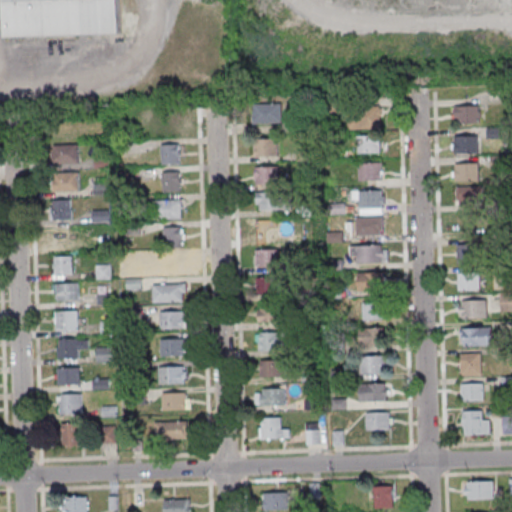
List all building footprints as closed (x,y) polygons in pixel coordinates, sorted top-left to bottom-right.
[(118,0),(5,0),(6,35),(119,33),(118,0)] [(282,122),(282,104),(255,104),(255,122),(282,122)] [(455,122),(480,122),(480,106),(455,106),(455,122)] [(381,128),(381,108),(350,108),(350,128),(381,128)] [(179,135),(179,117),(150,117),(150,135),(179,135)] [(358,153),(381,153),(381,135),(358,135),(358,153)] [(455,153),(479,153),(479,136),(455,136),(455,153)] [(279,138),(255,138),(255,157),(279,157),(279,138)] [(78,143),(79,162),(52,163),(52,144),(78,143)] [(180,144),(161,144),(161,164),(180,164),(180,144)] [(383,162),(359,162),(359,180),(383,180),(383,162)] [(479,163),(455,163),(455,181),(479,181),(479,163)] [(255,166),(255,186),(279,186),(279,166),(255,166)] [(163,191),(180,191),(180,171),(163,171),(163,191)] [(79,172),(79,191),(53,192),(52,173),(79,172)] [(485,186),(456,186),(456,205),(485,205),(485,186)] [(384,190),(354,190),(354,199),(360,199),(360,213),(384,213),(384,190)] [(257,210),(289,210),(289,192),(257,192),(257,210)] [(71,199),(72,218),(51,219),(51,207),(53,206),(53,200),(71,199)] [(183,219),(183,199),(155,199),(155,219),(183,219)] [(486,231),(486,216),(457,216),(457,231),(486,231)] [(356,217),(356,236),(383,236),(383,217),(356,217)] [(279,220),(257,219),(257,239),(279,239),(279,220)] [(81,226),(81,233),(73,234),(74,246),(55,247),(54,228),(81,226)] [(184,246),(184,226),(164,226),(164,246),(184,246)] [(388,245),(351,245),(351,262),(388,262),(388,245)] [(481,245),(457,245),(457,263),(481,263),(481,245)] [(279,267),(279,249),(255,249),(255,267),(279,267)] [(74,255),(75,273),(56,274),(55,255),(74,255)] [(188,256),(142,256),(142,273),(188,273),(188,256)] [(383,290),(383,272),(358,272),(358,290),(383,290)] [(458,273),(458,290),(482,290),(482,273),(458,273)] [(279,294),(279,276),(259,276),(259,294),(279,294)] [(80,282),(80,300),(57,301),(57,283),(80,282)] [(153,283),(153,301),(188,301),(188,283),(153,283)] [(511,310),(511,292),(501,292),(501,311),(511,310)] [(487,300),(460,300),(460,318),(487,318),(487,300)] [(364,319),(387,319),(387,302),(364,302),(364,319)] [(282,305),(258,305),(258,322),(282,322),(282,305)] [(79,310),(80,329),(57,330),(56,311),(79,310)] [(186,311),(160,311),(160,328),(186,328),(186,311)] [(493,327),(461,327),(461,346),(493,346),(493,327)] [(361,328),(361,345),(386,345),(386,328),(361,328)] [(285,350),(285,331),(259,331),(259,350),(285,350)] [(88,347),(88,338),(57,338),(57,359),(80,359),(80,347),(88,347)] [(160,355),(186,355),(186,338),(160,338),(160,355)] [(462,375),(482,375),(482,353),(462,353),(462,375)] [(359,355),(359,373),(387,373),(387,355),(359,355)] [(284,377),(284,359),(260,359),(260,377),(284,377)] [(81,366),(82,383),(59,384),(58,367),(81,366)] [(160,366),(160,383),(187,383),(187,366),(160,366)] [(463,401),(485,400),(485,382),(462,383),(463,401)] [(389,383),(361,383),(361,401),(389,401),(389,383)] [(287,388),(259,388),(259,406),(287,406),(287,388)] [(163,409),(189,409),(189,392),(163,392),(163,409)] [(83,393),(84,412),(61,413),(60,394),(83,393)] [(490,435),(490,419),(482,419),(482,410),(464,410),(464,435),(490,435)] [(367,430),(391,430),(391,411),(367,411),(367,430)] [(260,417),(260,438),(290,438),(290,428),(281,428),(281,417),(260,417)] [(154,438),(189,438),(189,421),(154,421),(154,438)] [(320,442),(320,422),(306,422),(306,442),(320,442)] [(62,423),(62,446),(81,446),(81,423),(62,423)] [(105,442),(116,442),(116,426),(105,426),(105,442)] [(469,482),(494,481),(495,498),(470,499),(469,482)] [(394,508),(394,486),(375,486),(375,508),(394,508)] [(288,510),(288,492),(265,492),(265,510),(288,510)] [(64,497),(63,511),(89,511),(90,497),(64,497)] [(190,511),(191,499),(164,499),(164,511),(190,511)]
